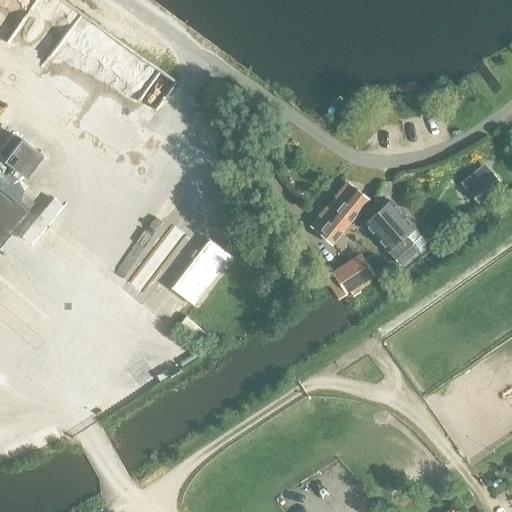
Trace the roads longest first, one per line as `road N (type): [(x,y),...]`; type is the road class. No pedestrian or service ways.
road 1 (unclassified): [(111,0),(371,170),(429,162),(506,116)]
road 2 (unknown): [(96,262),(208,59)]
road 3 (track): [(133,502),(304,389)]
